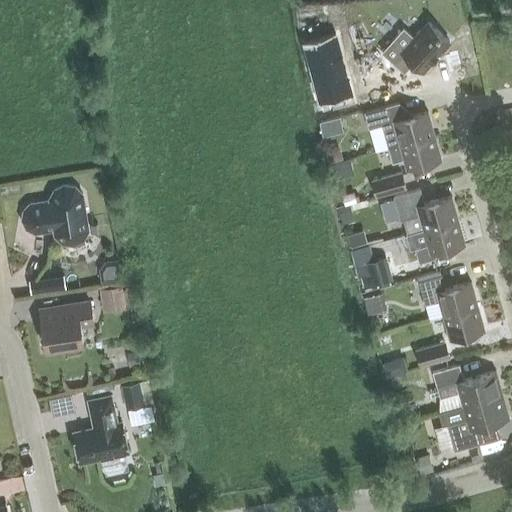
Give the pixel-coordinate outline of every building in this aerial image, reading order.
[(384,53),(393,61),(392,62),(403,73),(412,63),(422,71),(449,41),(428,23),(405,47),(397,39),(384,53)] [(302,43),(318,101),(350,92),(334,34),(302,43)] [(381,125),(387,148),(434,135),(427,111),(403,118),(398,103),(363,112),(368,129),(381,125)] [(440,159),(434,135),(387,148),(391,162),(403,159),(406,168),(440,159)] [(342,160),(339,146),(325,150),(328,163),(342,160)] [(406,187),(401,170),(370,179),(375,196),(406,187)] [(82,239),(87,229),(81,194),(74,186),(63,184),(53,189),(49,199),(49,200),(30,203),(23,210),(21,219),(26,228),(34,232),(53,229),(54,234),(62,242),(72,244),(82,239)] [(405,234),(423,229),(457,220),(451,196),(424,203),(419,188),(392,196),(399,220),(403,219),(407,233),(405,234)] [(356,202),(353,192),(341,195),(344,205),(356,202)] [(457,220),(423,229),(405,234),(409,250),(414,249),(418,263),(435,258),(433,252),(464,243),(457,220)] [(366,242),(350,247),(355,265),(363,262),(370,286),(392,280),(386,256),(371,260),(366,242)] [(98,269),(100,282),(120,278),(116,259),(104,261),(98,269)] [(438,301),(442,315),(477,306),(470,282),(445,289),(441,275),(418,281),(424,304),(438,301)] [(64,276),(48,279),(50,291),(66,288),(64,276)] [(126,309),(122,284),(99,288),(103,313),(126,309)] [(92,324),(89,301),(39,309),(43,333),(40,335),(39,337),(40,341),(42,343),(44,344),(45,347),(62,345),(63,349),(66,352),(77,351),(79,347),(78,342),(82,342),(80,326),(92,324)] [(477,306),(442,315),(449,339),(483,329),(477,306)] [(450,358),(445,341),(414,350),(419,366),(450,358)] [(439,398),(438,412),(502,394),(495,371),(463,379),(459,364),(432,372),(439,398)] [(407,382),(405,374),(389,378),(391,386),(407,382)] [(129,420),(153,416),(150,403),(152,403),(148,379),(120,385),(124,408),(127,408),(129,420)] [(508,418),(502,394),(438,412),(446,424),(454,450),(481,442),(476,427),(508,418)] [(79,462),(128,452),(121,421),(116,422),(110,395),(87,400),(93,427),(72,432),(79,462)] [(435,474),(432,461),(419,465),(422,477),(435,474)]
